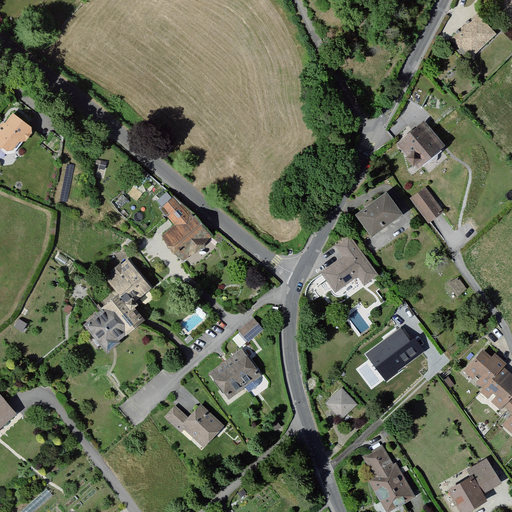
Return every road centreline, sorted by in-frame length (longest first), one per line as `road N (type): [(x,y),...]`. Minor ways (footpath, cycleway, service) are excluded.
road 1 (residential): [(0,38),(299,276)]
road 2 (tertiary): [(299,276),(444,0)]
road 3 (tertiary): [(341,511),(294,390),(289,321),(299,276)]
